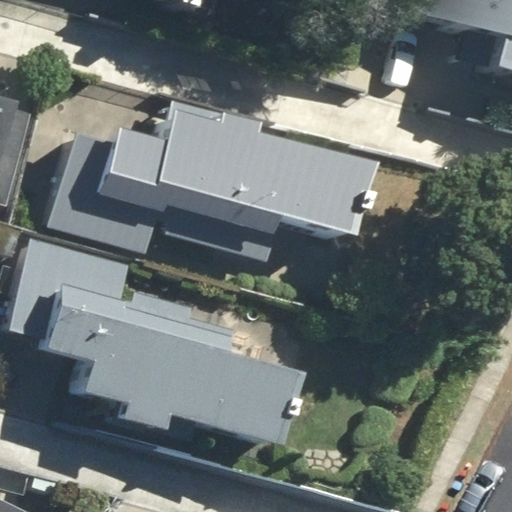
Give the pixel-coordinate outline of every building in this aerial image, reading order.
[(177,29),(184,0),(112,0),(110,11),(177,29)] [(511,0),(403,0),(399,18),(445,30),(437,60),(511,79),(511,0)] [(54,146),(29,236),(127,263),(133,242),(248,273),(257,239),(318,256),(339,182),(223,150),(226,137),(186,126),(188,118),(153,108),(147,129),(140,128),(133,155),(86,142),(83,154),(54,146)] [(0,185),(18,119),(0,114),(0,185)] [(110,270),(12,243),(0,287),(0,347),(12,350),(7,367),(56,380),(48,412),(88,423),(84,436),(127,447),(131,435),(246,466),(268,386),(206,370),(214,338),(171,326),(174,315),(118,300),(115,311),(100,307),(110,270)]
